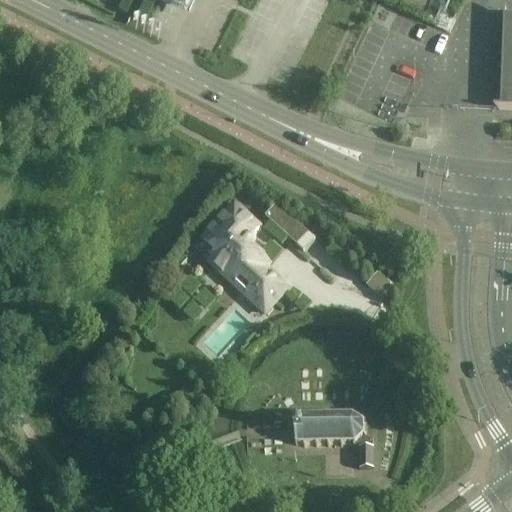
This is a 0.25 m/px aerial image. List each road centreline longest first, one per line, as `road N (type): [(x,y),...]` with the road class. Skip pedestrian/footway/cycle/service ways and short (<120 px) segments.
road 1 (tertiary): [(467,186),(368,163),(26,0)]
road 2 (tertiary): [(467,186),(463,347),(473,390),(511,461)]
road 3 (tertiary): [(511,372),(501,314),(507,190)]
